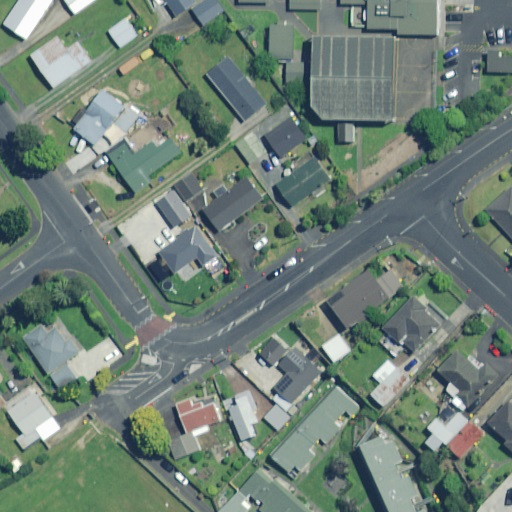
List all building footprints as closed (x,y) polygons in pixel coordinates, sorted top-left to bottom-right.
[(53,0),(19,0),(4,24),(27,40),(53,0)] [(96,0),(66,0),(77,14),(96,0)] [(196,4),(193,0),(146,0),(155,12),(167,5),(176,18),(196,4)] [(225,11),(217,0),(206,0),(192,10),(203,26),(225,11)] [(232,0),(233,5),(266,6),(266,0),(286,0),(286,7),(320,9),(320,0),(339,0),(340,6),(367,7),(366,34),(434,36),(435,0),(232,0)] [(139,35),(128,19),(109,31),(121,48),(139,35)] [(290,23),(269,22),(267,56),(288,57),(290,23)] [(394,38),(311,35),(309,106),(319,120),(391,123),(394,38)] [(68,51),(58,38),(32,56),(55,88),(92,62),(79,43),(68,51)] [(511,53),(486,52),(486,72),(511,73),(511,53)] [(268,104),(230,57),(208,75),(246,122),(268,104)] [(305,62),(284,61),(283,83),(305,84),(305,62)] [(126,107),(103,90),(74,129),(97,146),(113,124),(127,134),(142,114),(128,103),(126,107)] [(354,122),(338,121),(337,146),(353,147),(354,122)] [(268,152),(254,132),(235,145),(249,165),(268,152)] [(182,153),(172,140),(158,150),(152,141),(134,154),(126,144),(109,156),(136,194),(153,182),(149,177),(182,153)] [(276,185),(292,208),(312,195),(315,200),(326,193),(322,188),(333,181),(318,158),(276,185)] [(204,190),(192,174),(175,186),(187,203),(204,190)] [(264,199),(248,177),(229,192),(224,185),(215,192),(220,199),(204,211),(221,232),(264,199)] [(511,188),(487,212),(511,237),(511,188)] [(218,257),(196,226),(159,253),(175,275),(197,259),(203,268),(218,257)] [(404,289),(392,272),(379,281),(372,271),(344,290),(348,296),(333,307),(350,330),(374,313),(372,312),(404,289)] [(443,325),(415,297),(384,329),(399,344),(402,340),(415,353),(443,325)] [(24,340),(50,375),(62,390),(77,379),(66,364),(79,354),(70,341),(67,344),(57,329),(49,335),(42,327),(24,340)] [(353,349),(343,335),(326,347),(337,361),(353,349)] [(321,374),(295,349),(280,365),(289,374),(274,389),(291,405),(321,374)] [(453,384),(447,390),(455,397),(452,400),(465,412),(499,376),(488,365),(481,371),(459,350),(439,370),(453,384)] [(410,381),(389,361),(374,376),(382,384),(372,395),(385,407),(410,381)] [(359,408),(334,386),(271,455),(289,473),(295,466),(301,472),(316,456),(310,450),(320,439),(326,445),(340,429),(334,423),(345,412),(351,417),(359,408)] [(61,429),(31,387),(4,406),(25,434),(18,440),(26,451),(43,438),(45,441),(61,429)] [(261,421),(249,392),(236,397),(239,405),(230,409),(243,441),(255,436),(251,426),(261,421)] [(213,401),(193,408),(190,400),(177,404),(188,434),(169,441),(176,460),(199,452),(194,437),(209,431),(207,427),(220,422),(213,401)] [(511,404),(509,402),(490,425),(509,441),(506,445),(511,450),(511,404)] [(291,418),(277,405),(265,418),(278,431),(291,418)] [(449,447),(473,423),(461,412),(446,427),(438,419),(429,428),(436,434),(427,443),(436,452),(445,443),(449,447)] [(473,423),(449,447),(461,459),(484,435),(473,423)] [(424,511),(424,510),(418,511),(416,511),(411,501),(419,498),(409,476),(402,479),(396,465),(403,462),(394,443),(385,447),(381,438),(362,446),(390,511),(424,511)] [(312,511),(261,469),(260,468),(239,493),(248,501),(252,497),(262,506),(258,510),(259,511),(312,511)] [(248,501),(239,493),(222,511),(247,511),(253,506),(248,501)]
